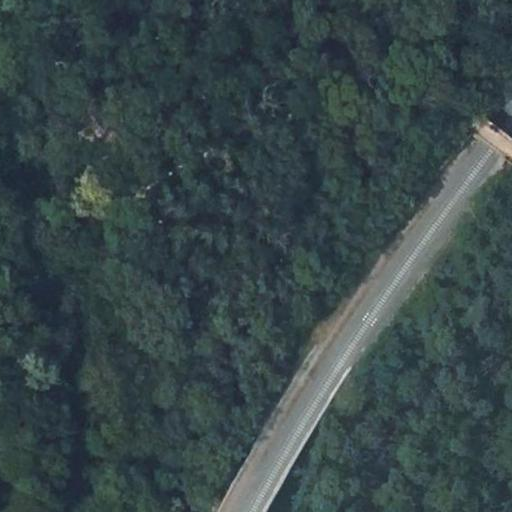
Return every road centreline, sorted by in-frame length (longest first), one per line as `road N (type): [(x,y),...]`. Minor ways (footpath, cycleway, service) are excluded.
road 1 (track): [(218,511),(134,384),(94,228),(45,87),(31,0)]
road 2 (track): [(511,156),(471,123),(438,75),(437,39),(460,0)]
